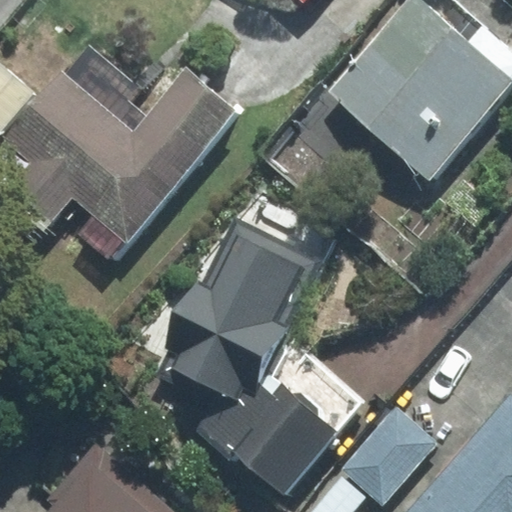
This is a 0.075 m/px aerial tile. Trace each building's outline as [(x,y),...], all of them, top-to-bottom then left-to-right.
[(424,0),(340,90),(385,132),(358,161),(414,213),(441,184),(511,108),(511,63),(444,0),(424,0)] [(3,57),(0,60),(0,135),(139,248),(252,107),(207,71),(178,106),(88,33),(43,89),(3,57)] [(325,251),(241,218),(216,284),(197,277),(175,332),(201,343),(188,376),(231,393),(204,424),(290,498),(370,406),(297,342),(302,328),(295,326),(325,251)] [(511,511),(511,400),(411,511),(511,511)] [(312,511),(361,511),(378,493),(395,507),(451,442),(406,403),(312,511)] [(186,511),(117,451),(63,511),(186,511)]
